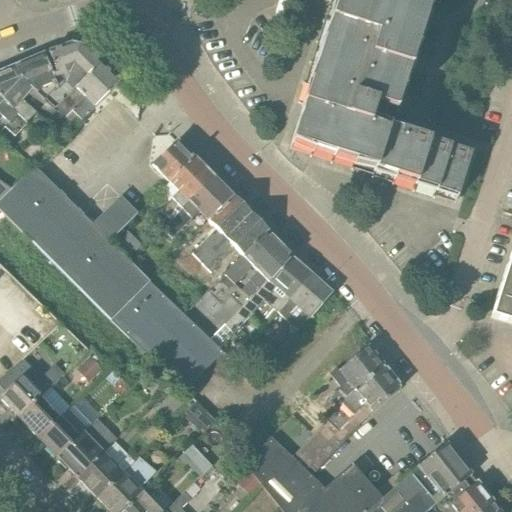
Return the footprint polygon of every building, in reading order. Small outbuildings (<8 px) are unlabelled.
[(292,145),(290,150),(373,175),(373,178),(457,205),(464,185),(473,155),(431,142),(390,129),(371,123),(376,109),(387,113),(398,117),(435,0),(331,0),(298,104),(304,106),(292,145)] [(60,86),(57,90),(45,101),(55,110),(102,65),(86,49),(72,46),(49,54),(60,86)] [(44,56),(15,69),(45,100),(45,101),(57,90),(44,56)] [(102,65),(55,110),(75,130),(121,85),(102,65)] [(0,74),(0,96),(28,124),(38,134),(45,125),(36,117),(47,105),(44,102),(45,100),(15,69),(0,74)] [(0,134),(5,129),(14,139),(28,124),(0,96),(0,134)] [(169,184),(194,158),(178,143),(153,167),(169,184)] [(194,158),(169,184),(180,195),(153,221),(162,230),(214,179),(194,158)] [(34,167),(4,197),(0,201),(0,212),(30,242),(186,391),(223,353),(150,284),(109,243),(137,214),(120,198),(92,226),(34,167)] [(214,179),(162,230),(172,239),(198,214),(207,223),(233,198),(214,179)] [(233,198),(207,223),(216,231),(196,250),(192,254),(201,264),(251,216),(233,198)] [(251,216),(201,264),(211,274),(235,250),(242,257),(268,233),(251,216)] [(124,233),(113,244),(126,257),(137,245),(124,233)] [(253,268),(256,271),(247,280),(258,290),(266,281),(291,257),(268,233),(242,257),(224,275),(232,284),(250,266),(253,268)] [(496,303),(491,318),(511,325),(511,251),(508,264),(507,264),(495,302),(496,303)] [(277,313),(311,276),(291,257),(266,281),(258,290),(249,299),(220,330),(229,339),(277,289),(281,293),(269,306),(277,313)] [(311,276),(277,313),(286,321),(298,308),(304,313),(298,320),(303,325),(331,295),(311,276)] [(321,407),(330,417),(347,398),(384,367),(368,347),(340,371),(337,368),(329,375),(340,388),(321,407)] [(89,384),(102,371),(90,358),(76,371),(89,384)] [(0,400),(18,419),(40,397),(64,374),(70,368),(61,359),(48,372),(38,361),(30,369),(0,397),(0,400)] [(291,459),(310,478),(374,412),(401,389),(384,367),(347,398),(330,417),(325,422),(291,459)] [(114,390),(123,382),(113,372),(104,380),(114,390)] [(40,397),(18,419),(38,439),(60,418),(40,397)] [(216,421),(195,403),(183,416),(204,435),(216,421)] [(60,418),(38,439),(58,460),(90,426),(71,407),(60,418)] [(90,426),(58,460),(77,480),(102,456),(116,441),(97,420),(90,426)] [(310,478),(291,459),(273,441),(244,466),(249,471),(261,486),(281,511),(366,511),(380,500),(352,467),(324,492),(310,478)] [(380,500),(366,511),(428,511),(432,509),(470,477),(445,445),(380,500)] [(198,479),(211,468),(192,447),(179,458),(198,479)] [(102,456),(77,480),(96,500),(121,476),(102,456)] [(121,476),(96,500),(108,511),(123,511),(140,495),(144,491),(141,488),(154,474),(139,458),(121,476)] [(251,497),(261,486),(249,471),(237,484),(251,497)] [(481,511),(492,503),(470,477),(432,509),(433,511),(481,511)] [(180,511),(186,507),(183,504),(189,498),(185,494),(166,511),(180,511)] [(156,511),(140,495),(123,511),(156,511)] [(498,511),(492,503),(481,511),(498,511)]
